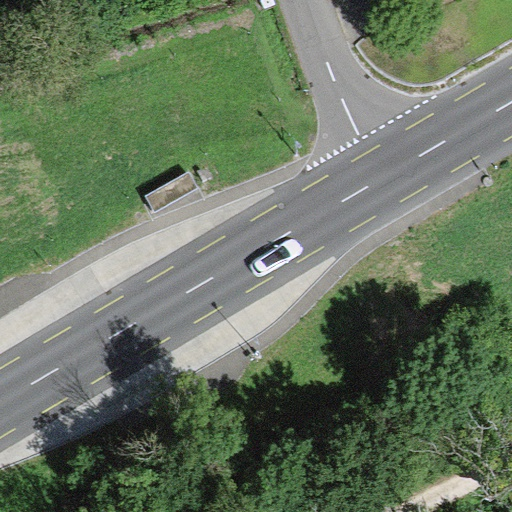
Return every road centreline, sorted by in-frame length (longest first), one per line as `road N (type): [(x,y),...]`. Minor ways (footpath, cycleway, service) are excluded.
road 1 (secondary): [(0,402),(384,179)]
road 2 (residential): [(384,179),(305,0)]
road 3 (secondary): [(384,179),(511,105)]
road 4 (track): [(511,452),(390,511)]
